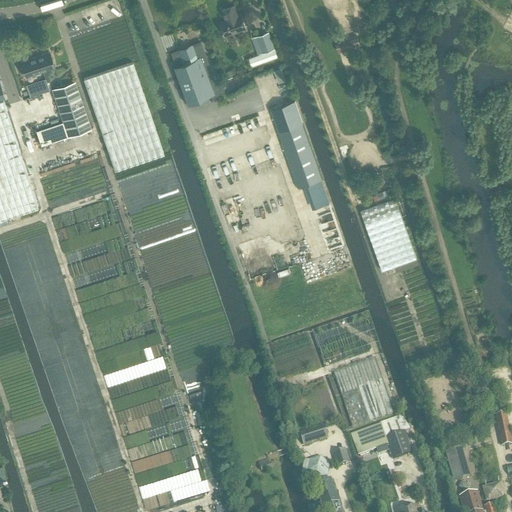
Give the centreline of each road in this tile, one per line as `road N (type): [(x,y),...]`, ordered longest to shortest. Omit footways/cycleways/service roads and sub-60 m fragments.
road 1 (track): [(430,0),(401,49),(397,85),(489,407)]
road 2 (track): [(297,445),(239,280)]
